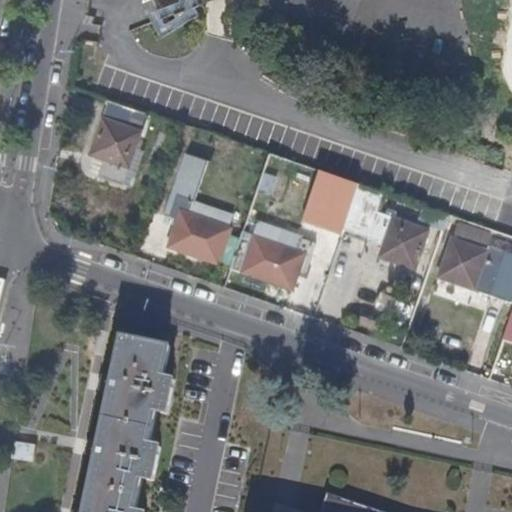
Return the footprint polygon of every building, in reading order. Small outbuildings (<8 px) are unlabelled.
[(121,183),(145,111),(106,99),(88,152),(103,157),(97,175),(121,183)] [(333,213),(343,179),(327,173),(313,216),(344,227),(348,218),(333,213)] [(348,218),(359,184),(343,179),(333,213),(348,218)] [(361,222),(373,189),(372,189),(359,184),(348,218),(361,222)] [(370,236),(379,211),(385,193),(373,189),(361,222),(348,218),(344,227),(357,231),(359,233),(370,236)] [(219,266),(231,230),(190,216),(193,204),(179,200),(173,218),(178,220),(174,233),(169,248),(191,256),(219,266)] [(418,267),(430,228),(379,211),(370,236),(385,240),(381,254),(418,267)] [(301,241),(248,221),(243,234),(255,238),(298,254),(301,241)] [(510,239),(459,221),(453,236),(506,255),(506,251),(510,239)] [(243,274),(255,238),(243,234),(231,270),(243,274)] [(497,279),(506,255),(453,236),(440,274),(476,287),(480,273),(497,279)] [(309,265),(316,245),(301,241),(298,254),(255,238),(243,274),(293,291),(302,264),(309,265)] [(511,285),(511,284),(511,252),(506,251),(506,255),(497,279),(511,285)] [(134,511),(142,478),(152,481),(160,449),(148,446),(155,412),(166,414),(173,381),(162,379),(169,348),(121,338),(112,378),(109,393),(99,442),(96,457),(84,511),(134,511)] [(109,393),(112,378),(101,376),(98,390),(109,393)] [(96,457),(99,442),(88,440),(85,454),(96,457)] [(8,457),(28,459),(29,443),(9,441),(8,457)] [(380,511),(324,493),(320,509),(319,511),(380,511)] [(319,511),(320,509),(275,499),(272,511),(319,511)]
